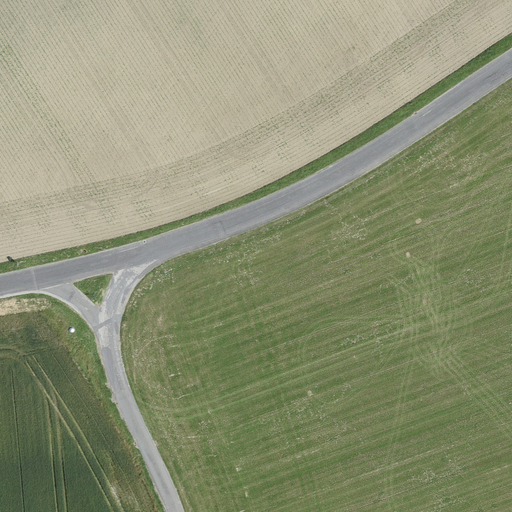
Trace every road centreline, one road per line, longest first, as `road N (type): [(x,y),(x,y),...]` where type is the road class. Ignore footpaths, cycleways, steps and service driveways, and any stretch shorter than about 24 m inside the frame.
road 1 (unclassified): [(94,267),(249,221),(423,129),(511,69)]
road 2 (unclassified): [(175,511),(115,377),(94,267)]
